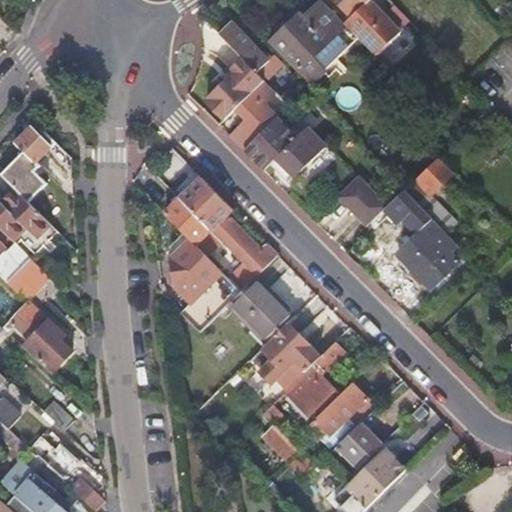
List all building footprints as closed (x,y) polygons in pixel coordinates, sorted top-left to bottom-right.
[(335,0),(351,17),(370,0),(369,0),(335,0)] [(370,0),(351,17),(344,24),(360,40),(375,56),(401,32),(370,0)] [(305,19),(341,57),(360,40),(344,24),(323,1),(305,19)] [(272,43),(312,85),(325,73),(330,78),(336,72),(341,77),(347,71),(337,61),(341,57),(305,19),(301,15),(272,43)] [(264,82),(276,71),(230,23),(218,34),(243,60),(264,82)] [(239,106),(264,82),(243,60),(232,70),(227,65),(211,81),(219,89),(207,101),(226,119),(239,106)] [(282,113),(288,107),(281,99),(264,82),(239,106),(247,115),(245,117),(247,119),(251,123),(241,134),(251,144),(282,113)] [(291,109),(300,100),(290,90),(281,99),(288,107),(291,109)] [(246,149),(266,169),(302,133),(282,113),(251,144),(246,149)] [(276,167),(290,181),(326,145),(308,127),(302,133),(266,169),(271,174),(275,170),(274,169),(276,167)] [(3,177),(23,197),(30,204),(47,185),(36,174),(41,168),(37,165),(50,149),(57,157),(63,150),(56,142),(50,137),(46,143),(32,129),(17,145),(25,152),(3,177)] [(405,191),(446,234),(457,224),(430,195),(453,174),(438,159),(405,191)] [(245,266),(257,278),(258,277),(272,262),(227,215),(233,209),(202,178),(180,200),(220,240),(245,266)] [(340,197),(368,225),(386,208),(387,207),(358,179),(340,197)] [(404,190),(387,207),(386,208),(399,223),(403,219),(417,235),(398,252),(429,285),(435,279),(438,283),(458,264),(457,262),(459,261),(457,259),(455,261),(450,256),(459,247),(446,234),(405,191),(404,190)] [(0,201),(0,227),(16,243),(28,231),(40,243),(54,228),(30,204),(23,197),(9,210),(0,201)] [(205,255),(220,240),(180,200),(165,215),(190,240),(205,255)] [(192,304),(184,314),(202,332),(242,293),(230,281),(205,255),(190,240),(171,261),(174,285),(192,304)] [(13,261),(0,275),(9,284),(32,259),(19,246),(8,257),(13,261)] [(28,302),(51,277),(32,259),(9,284),(28,302)] [(242,293),(257,278),(245,266),(230,281),(242,293)] [(281,331),(289,323),(296,316),(258,277),(257,278),(242,293),(281,331)] [(14,337),(52,374),(55,371),(73,351),(76,348),(28,302),(18,313),(4,328),(14,337)] [(416,323),(426,333),(433,325),(423,316),(416,323)] [(281,331),(314,365),(322,357),(289,323),(281,331)] [(281,331),(265,347),(275,358),(263,370),(275,382),(298,360),(308,371),(314,365),(281,331)] [(314,365),(323,374),(325,372),(327,374),(347,353),(337,342),(322,357),(314,365)] [(314,365),(308,371),(308,372),(287,392),(290,394),(310,414),(311,416),(336,390),(325,379),(322,375),(323,374),(314,365)] [(0,421),(2,423),(9,430),(21,416),(0,396),(0,386),(7,378),(0,371),(0,421)] [(310,414),(290,394),(286,398),(296,408),(295,409),(305,419),(310,414)] [(331,434),(356,408),(345,396),(320,423),(331,434)] [(74,421),(55,403),(47,412),(67,429),(74,421)] [(265,415),(283,433),(292,424),(274,406),(265,415)] [(359,469),(381,446),(361,425),(338,448),(359,469)] [(49,444),(40,455),(65,478),(74,466),(68,461),(73,456),(61,446),(57,450),(49,444)] [(346,489),(367,510),(405,471),(384,450),(346,489)] [(300,451),(289,461),(308,479),(314,473),(318,469),(300,451)] [(15,495),(29,478),(30,477),(17,465),(14,469),(1,483),(15,495)] [(314,473),(308,479),(327,500),(334,492),(314,473)] [(97,511),(98,511),(105,495),(84,476),(73,489),(97,511)] [(16,497),(33,511),(67,511),(29,478),(15,495),(16,497)] [(33,511),(16,497),(15,495),(4,507),(0,503),(0,511),(33,511)]
